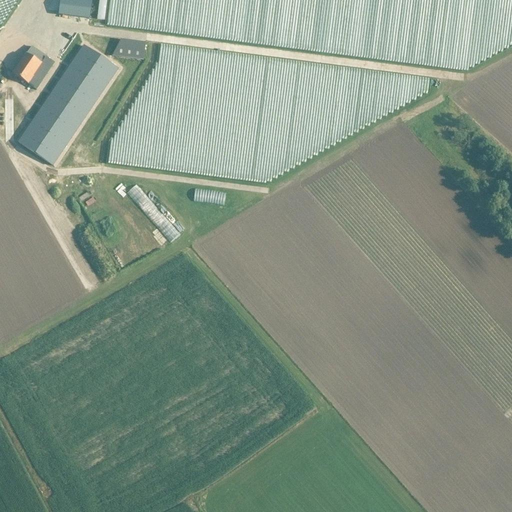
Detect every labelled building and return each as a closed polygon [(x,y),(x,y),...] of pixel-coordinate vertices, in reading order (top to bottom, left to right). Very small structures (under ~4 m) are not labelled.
[(90,20),(92,1),(83,0),(60,0),(59,16),(90,20)] [(92,35),(91,42),(111,44),(112,37),(92,35)] [(124,60),(152,64),(154,46),(127,43),(124,60)] [(84,47),(19,143),(50,164),(115,68),(84,47)] [(63,68),(56,60),(54,62),(42,49),(37,54),(51,71),(50,72),(54,76),(63,68)] [(13,75),(19,79),(18,81),(21,83),(22,81),(28,85),(42,65),(27,55),(13,75)] [(138,82),(142,74),(123,63),(118,71),(138,82)] [(129,97),(133,89),(113,77),(109,85),(129,97)] [(102,94),(99,101),(121,110),(124,102),(102,94)] [(95,106),(90,113),(111,127),(115,120),(95,106)] [(79,128),(96,137),(101,130),(83,120),(79,128)] [(0,155),(9,179),(13,174),(0,140),(0,155)] [(140,210),(144,206),(178,245),(187,237),(144,186),(135,194),(138,197),(133,202),(140,210)] [(27,293),(29,298),(33,297),(38,320),(49,317),(45,297),(37,299),(35,291),(27,293)] [(12,334),(35,326),(25,295),(14,299),(20,317),(13,320),(9,307),(3,309),(12,334)] [(48,336),(56,334),(54,327),(47,328),(48,336)] [(0,330),(0,340),(9,339),(7,329),(0,330)]
